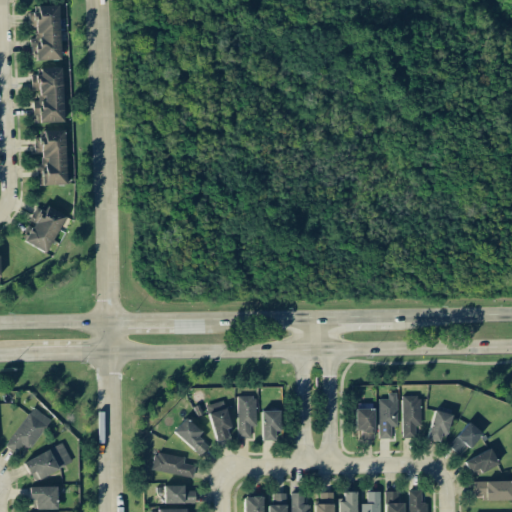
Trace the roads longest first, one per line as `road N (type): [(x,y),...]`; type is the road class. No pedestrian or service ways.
road 1 (secondary): [(105,352),(511,346)]
road 2 (residential): [(96,0),(105,352)]
road 3 (residential): [(436,471),(416,463),(303,465),(243,467),(229,475)]
road 4 (residential): [(105,352),(106,511)]
road 5 (residential): [(331,465),(329,318)]
road 6 (residential): [(299,319),(303,465)]
